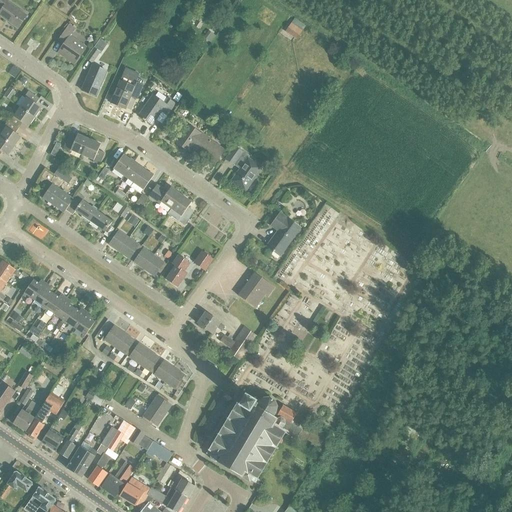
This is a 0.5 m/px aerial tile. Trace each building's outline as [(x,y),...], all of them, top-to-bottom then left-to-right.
[(0,12),(0,15),(18,28),(27,15),(8,2),(8,0),(0,0),(0,1),(0,8),(2,10),(0,12)] [(292,23),(291,23),(285,32),(297,40),(303,31),(302,31),(305,26),(295,19),(292,23)] [(67,55),(76,61),(86,48),(69,37),(75,29),(69,25),(58,40),(64,44),(59,53),(65,57),(67,55)] [(210,29),(205,38),(213,42),(218,33),(210,29)] [(102,53),(108,44),(100,39),(86,59),(93,63),(100,52),(102,53)] [(82,90),(96,96),(107,71),(93,65),(82,90)] [(137,99),(143,85),(134,82),(132,87),(120,81),(110,103),(125,109),(131,96),(137,99)] [(27,98),(20,107),(35,117),(42,108),(36,104),(40,99),(29,91),(25,96),(27,98)] [(167,115),(176,104),(168,99),(165,104),(153,95),(139,116),(152,125),(162,112),(167,115)] [(12,115),(8,120),(19,128),(23,123),(28,127),(35,117),(20,107),(14,117),(12,115)] [(7,127),(0,136),(15,147),(21,137),(16,133),(19,128),(8,120),(5,126),(7,127)] [(202,156),(215,165),(225,150),(189,125),(176,142),(186,149),(189,144),(203,154),(202,156)] [(71,150),(82,155),(89,139),(78,134),(75,140),(69,137),(63,149),(70,152),(71,150)] [(15,147),(0,136),(0,154),(2,152),(8,156),(15,147)] [(89,139),(82,155),(94,160),(93,162),(99,165),(105,153),(98,150),(101,144),(89,139)] [(232,182),(246,191),(262,168),(249,158),(250,156),(235,146),(226,159),(240,170),(232,182)] [(114,169),(124,176),(134,162),(124,155),(114,169)] [(124,176),(134,183),(144,169),(134,162),(124,176)] [(98,177),(104,181),(111,171),(105,167),(98,177)] [(54,174),(69,184),(73,179),(59,169),(54,174)] [(144,169),(134,183),(144,190),(154,176),(144,169)] [(64,213),(66,210),(74,199),(53,184),(43,198),(64,213)] [(161,202),(172,209),(181,195),(171,188),(168,193),(157,185),(149,196),(160,203),(161,202)] [(115,194),(122,199),(125,195),(118,190),(115,194)] [(75,211),(90,222),(98,211),(83,200),(85,197),(78,193),(74,199),(66,210),(73,215),(75,211)] [(136,203),(141,207),(148,197),(143,193),(136,203)] [(181,195),(172,209),(168,214),(184,225),(194,211),(188,207),(191,202),(181,195)] [(118,214),(124,218),(130,209),(125,205),(118,214)] [(98,211),(90,222),(105,232),(113,221),(98,211)] [(267,246),(280,256),(300,228),(280,213),(271,225),(278,231),(267,246)] [(109,245),(119,252),(129,238),(117,229),(110,239),(112,240),(109,245)] [(133,254),(136,255),(142,247),(129,238),(119,252),(130,259),(133,254)] [(134,262),(144,269),(154,255),(142,247),(136,255),(138,257),(134,262)] [(194,263),(206,271),(214,260),(202,252),(194,263)] [(154,255),(144,269),(155,277),(158,272),(160,273),(167,264),(154,255)] [(166,278),(171,282),(172,283),(174,285),(176,285),(177,286),(186,273),(184,271),(189,263),(178,255),(172,263),(175,265),(166,278)] [(3,261),(0,264),(0,278),(7,283),(13,273),(19,278),(22,274),(3,261)] [(269,296),(275,287),(255,273),(238,295),(255,308),(266,294),(269,296)] [(27,295),(35,300),(44,287),(34,280),(23,295),(26,297),(27,295)] [(41,308),(44,310),(54,295),(44,287),(35,300),(43,306),(41,308)] [(52,319),(55,315),(64,302),(54,295),(44,310),(46,311),(44,313),(52,319)] [(61,322),(64,324),(74,309),(64,302),(55,315),(63,320),(61,322)] [(0,309),(6,313),(9,307),(4,304),(0,309)] [(67,323),(75,329),(85,316),(74,309),(64,324),(66,325),(67,323)] [(221,330),(225,325),(206,312),(197,324),(212,334),(217,328),(221,330)] [(16,313),(12,319),(18,324),(22,318),(16,313)] [(85,316),(75,329),(83,334),(82,336),(84,338),(95,323),(85,316)] [(33,326),(29,331),(38,337),(42,332),(33,326)] [(109,329),(102,339),(115,347),(125,333),(115,326),(111,331),(109,329)] [(228,353),(241,361),(258,337),(244,327),(234,342),(224,335),(220,341),(231,349),(228,353)] [(115,347),(127,356),(133,348),(131,346),(135,340),(125,333),(115,347)] [(38,339),(36,342),(41,346),(46,350),(48,346),(43,342),(38,339)] [(127,356),(140,365),(150,351),(139,343),(135,349),(133,348),(127,356)] [(23,346),(19,352),(29,358),(32,353),(23,346)] [(48,346),(46,350),(51,353),(56,357),(58,353),(53,349),(48,346)] [(107,346),(102,353),(107,356),(111,349),(107,346)] [(140,365),(152,373),(158,365),(156,364),(160,358),(150,351),(140,365)] [(152,373),(165,382),(175,368),(164,361),(160,366),(158,365),(152,373)] [(130,365),(127,369),(133,373),(136,369),(130,365)] [(175,368),(165,382),(178,391),(184,381),(182,380),(185,375),(175,368)] [(18,386),(25,390),(33,376),(27,372),(18,386)] [(0,384),(0,412),(1,412),(15,391),(2,382),(0,384)] [(53,391),(61,396),(67,388),(58,382),(53,391)] [(142,384),(138,390),(142,393),(146,387),(142,384)] [(20,402),(25,405),(33,392),(28,389),(20,402)] [(91,401),(101,406),(106,398),(97,392),(91,401)] [(27,431),(26,432),(29,434),(29,437),(33,440),(36,438),(36,439),(45,425),(41,422),(48,410),(56,415),(65,401),(51,393),(38,414),(27,431)] [(159,394),(151,406),(165,416),(172,405),(167,402),(169,400),(159,394)] [(302,430),(299,428),(291,423),(297,414),(283,406),(282,409),(277,406),(275,401),(270,398),(264,398),(259,403),(246,395),(241,404),(236,401),(235,403),(237,404),(234,408),(233,407),(230,412),(231,413),(229,418),(227,417),(226,418),(228,419),(219,434),(217,433),(217,434),(218,435),(210,449),(208,448),(207,450),(208,451),(207,454),(211,456),(212,460),(215,462),(219,461),(218,463),(241,476),(241,477),(250,482),(252,480),(256,483),(257,480),(259,481),(260,479),(258,478),(267,464),(268,465),(269,464),(268,463),(276,449),(278,450),(279,448),(277,447),(280,442),(282,444),(285,438),(283,437),(285,433),(296,439),(302,430)] [(130,398),(124,406),(130,410),(136,403),(130,398)] [(165,416),(151,406),(142,419),(151,426),(153,423),(157,426),(165,416)] [(13,423),(27,431),(38,414),(28,407),(25,412),(22,410),(13,423)] [(63,410),(58,417),(64,420),(68,413),(63,410)] [(127,444),(130,440),(137,429),(124,421),(118,431),(107,448),(113,452),(121,440),(127,444)] [(406,422),(395,438),(403,443),(407,447),(413,439),(416,441),(421,433),(406,422)] [(63,445),(58,452),(68,459),(76,445),(77,444),(73,441),(77,435),(82,427),(76,424),(66,439),(63,445)] [(53,425),(42,442),(56,451),(64,437),(52,430),(54,426),(53,425)] [(107,435),(102,444),(107,448),(118,431),(112,427),(107,435)] [(130,440),(129,441),(138,446),(145,435),(137,429),(130,440)] [(147,451),(153,442),(149,439),(143,448),(147,451)] [(145,454),(153,459),(161,446),(153,441),(153,442),(147,451),(145,454)] [(403,443),(388,463),(397,470),(412,451),(407,447),(403,443)] [(67,469),(82,478),(98,452),(92,448),(89,453),(80,447),(67,469)] [(131,460),(133,454),(125,451),(123,457),(131,460)] [(104,468),(111,458),(104,453),(96,466),(97,467),(88,479),(99,487),(108,474),(102,469),(103,467),(104,468)] [(125,484),(135,469),(125,462),(115,477),(110,474),(101,487),(116,497),(125,484)] [(157,480),(164,484),(175,468),(167,463),(157,480)] [(504,471),(502,471),(496,466),(488,478),(496,483),(504,471)] [(27,492),(32,485),(32,483),(18,473),(15,473),(10,470),(3,480),(8,483),(0,494),(0,497),(3,499),(11,487),(15,489),(17,486),(27,492)] [(133,477),(121,496),(128,500),(127,502),(133,505),(134,504),(141,508),(145,501),(147,497),(146,496),(147,495),(151,488),(133,477)] [(170,487),(171,488),(188,498),(194,487),(182,479),(179,485),(174,482),(170,487)] [(151,488),(147,495),(175,511),(179,511),(188,498),(171,488),(166,496),(152,487),(151,488)] [(33,497),(25,508),(30,511),(34,511),(38,506),(45,511),(46,511),(47,511),(53,505),(55,501),(55,499),(46,493),(46,492),(46,490),(42,488),(40,488),(39,488),(33,497)] [(141,511),(160,511),(149,503),(148,504),(141,511)]
